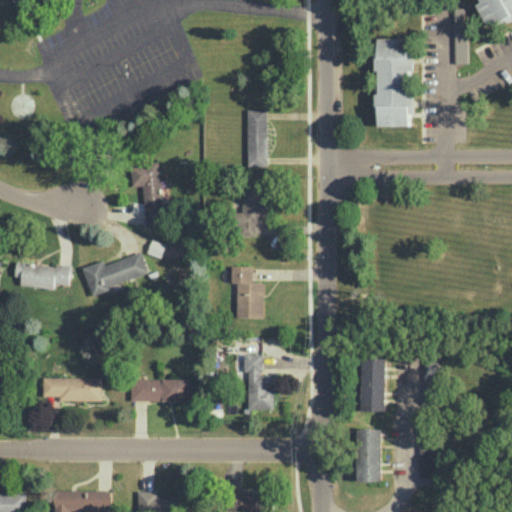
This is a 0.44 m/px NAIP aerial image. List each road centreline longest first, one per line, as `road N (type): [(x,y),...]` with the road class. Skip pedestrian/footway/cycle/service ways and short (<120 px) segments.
road 1 (residential): [(321,511),(325,0)]
road 2 (residential): [(0,448),(322,450)]
